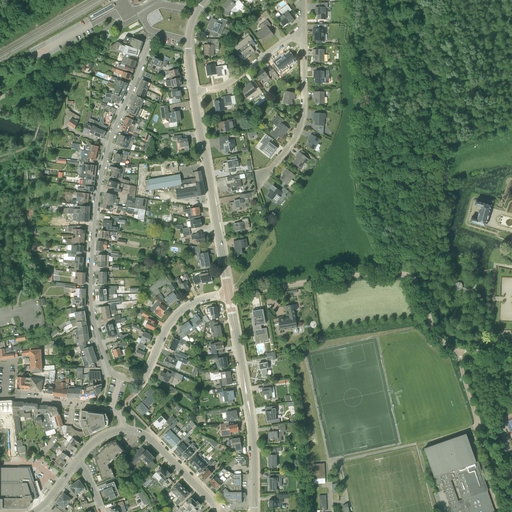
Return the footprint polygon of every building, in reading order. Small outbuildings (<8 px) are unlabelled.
[(235,4),(230,0),(228,0),(222,6),(225,9),(223,15),(229,16),(230,11),(232,9),(236,13),(242,7),(243,6),(244,5),(239,0),(235,4)] [(328,8),(328,3),(318,3),(318,8),(315,8),(315,12),(316,12),(316,20),(326,20),(326,13),(326,8),(328,8)] [(291,22),(294,20),(289,13),(292,10),(288,4),(279,10),(282,15),(278,18),(283,26),(290,21),(291,22)] [(223,28),(226,21),(219,18),(216,16),(214,19),(212,18),(207,30),(211,31),(209,35),(216,38),(218,34),(219,30),(220,27),(223,28)] [(269,37),(270,38),(273,35),(268,28),(271,26),(267,20),(259,26),(262,30),(257,34),(263,42),(264,42),(263,41),(269,37)] [(325,29),(313,29),(313,34),(315,34),(315,41),(317,41),(321,41),(324,41),(324,34),(325,34),(325,29)] [(139,49),(141,49),(143,42),(126,36),(123,44),(138,50),(139,49)] [(252,50),(253,49),(252,48),(256,45),(249,36),(234,47),(237,51),(240,49),(246,58),(254,53),(252,50)] [(219,50),(219,40),(212,39),(212,45),(204,45),(204,55),(214,56),(214,50),(219,50)] [(127,54),(132,55),(138,57),(141,49),(139,49),(138,50),(123,44),(117,42),(112,46),(111,45),(110,50),(127,54)] [(324,50),(323,50),(317,50),(313,50),(313,54),(314,54),(314,62),(324,62),(324,50)] [(296,61),(289,53),(282,58),(281,56),(274,62),(283,74),(289,70),(287,67),(296,61)] [(134,67),(138,57),(132,55),(127,54),(126,58),(123,57),(121,63),(126,65),(134,67)] [(151,64),(152,64),(160,68),(161,66),(163,67),(162,69),(165,70),(169,69),(169,65),(167,64),(168,63),(163,60),(163,62),(154,58),(151,64)] [(134,67),(126,65),(121,63),(120,65),(119,65),(118,68),(119,68),(118,70),(127,73),(132,75),(133,73),(134,67)] [(161,68),(160,68),(152,64),(150,68),(159,72),(161,68)] [(215,68),(215,64),(206,66),(208,76),(215,75),(215,78),(225,76),(223,66),(215,68)] [(127,73),(118,70),(114,68),(113,72),(122,75),(122,77),(130,80),(132,75),(127,73)] [(180,76),(178,69),(170,71),(169,70),(164,71),(165,79),(167,78),(169,78),(170,80),(172,79),(172,77),(180,76)] [(272,74),(275,77),(277,76),(278,75),(273,69),(266,74),(263,70),(256,75),(261,82),(264,79),(266,82),(270,79),(268,77),(272,74)] [(329,83),(329,76),(329,71),(313,71),(313,76),(315,76),(315,83),(329,83)] [(123,81),(118,79),(112,77),(111,79),(115,81),(114,84),(119,85),(118,86),(125,90),(128,84),(123,81)] [(182,86),(180,78),(165,81),(166,88),(173,86),(173,88),(182,86)] [(147,91),(150,83),(143,80),(139,87),(147,91)] [(114,95),(121,98),(125,90),(118,86),(119,85),(114,84),(112,83),(109,82),(108,82),(106,86),(112,89),(113,91),(112,93),(109,93),(109,92),(106,92),(106,93),(114,95)] [(246,98),(252,94),(255,99),(263,93),(259,87),(255,90),(250,82),(247,84),(248,85),(241,90),(246,98)] [(147,91),(139,87),(136,94),(143,98),(147,91)] [(177,91),(177,89),(170,91),(171,96),(173,96),(173,97),(173,98),(171,99),(173,104),(175,103),(180,102),(179,99),(182,98),(180,91),(177,91)] [(295,98),(296,94),(286,91),(283,103),(292,105),(294,98),(295,98)] [(325,104),(324,92),(314,92),(314,96),(315,96),(315,104),(325,104)] [(103,98),(102,101),(103,101),(104,102),(107,102),(109,103),(110,100),(112,100),(112,101),(119,104),(121,98),(114,95),(106,93),(105,99),(103,98)] [(144,100),(136,96),(132,105),(140,108),(144,100)] [(224,107),(232,105),(230,96),(221,97),(221,100),(214,101),(216,112),(225,110),(224,107)] [(132,105),(131,108),(130,108),(129,110),(130,111),(129,113),(138,118),(141,112),(139,111),(140,108),(132,105)] [(181,121),(179,111),(176,112),(175,110),(172,110),(172,113),(169,113),(167,106),(160,107),(163,120),(168,119),(170,127),(177,126),(177,122),(181,121)] [(75,130),(75,129),(79,117),(69,111),(66,116),(71,119),(67,125),(71,128),(75,130)] [(83,132),(89,134),(94,120),(90,118),(92,113),(88,112),(88,116),(85,123),(87,124),(83,132)] [(326,119),(326,114),(314,113),(313,118),(315,118),(314,125),(317,125),(317,132),(323,135),(323,126),(324,126),(325,119),(326,119)] [(136,118),(129,115),(128,118),(127,117),(126,118),(125,117),(124,120),(125,120),(124,124),(133,127),(136,123),(138,124),(140,120),(136,118)] [(276,138),(278,136),(281,138),(286,131),(287,132),(289,129),(282,124),(284,121),(277,115),(271,123),(277,127),(274,131),(272,130),(270,134),(276,138)] [(102,117),(100,123),(94,136),(101,139),(103,139),(106,132),(106,131),(106,129),(106,128),(103,127),(104,123),(104,121),(105,118),(102,117)] [(233,121),(232,119),(226,120),(227,121),(218,123),(218,128),(217,128),(218,133),(226,132),(232,131),(232,128),(235,127),(234,121),(233,121)] [(94,136),(100,123),(94,120),(89,134),(94,136)] [(133,134),(135,128),(123,124),(121,130),(133,134)] [(149,143),(151,137),(150,136),(150,135),(147,134),(145,139),(142,138),(141,140),(149,143)] [(271,143),(273,140),(268,135),(266,134),(262,139),(260,141),(260,142),(261,143),(266,147),(262,151),(270,157),(270,158),(274,153),(273,153),(275,151),(276,151),(278,148),(271,143)] [(133,145),(135,146),(136,143),(134,142),(129,140),(130,138),(120,135),(118,139),(133,145)] [(306,146),(315,150),(320,140),(311,135),(309,138),(310,139),(306,146)] [(183,140),(182,139),(181,136),(173,137),(174,140),(177,140),(178,143),(180,143),(181,147),(184,147),(185,150),(187,150),(189,150),(188,146),(189,146),(187,139),(183,140)] [(229,140),(228,138),(228,136),(219,138),(220,141),(219,142),(220,146),(220,145),(221,148),(222,149),(224,149),(225,152),(231,151),(231,148),(235,147),(234,140),(229,140)] [(135,146),(133,145),(118,139),(116,145),(134,151),(136,146),(135,146)] [(85,151),(97,154),(99,147),(92,145),(93,144),(89,143),(88,147),(86,147),(85,151)] [(80,161),(88,163),(89,159),(95,160),(97,154),(85,151),(84,157),(81,157),(80,161)] [(129,157),(130,152),(124,151),(123,155),(116,154),(115,157),(114,157),(113,161),(120,163),(119,165),(125,165),(125,164),(127,156),(129,157)] [(306,164),(309,160),(299,152),(296,156),(297,157),(293,163),(301,169),(305,163),(306,164)] [(225,173),(231,172),(230,169),(239,167),(238,159),(227,161),(227,163),(223,163),(225,173)] [(87,175),(95,176),(96,166),(88,164),(83,164),(82,175),(87,175)] [(124,175),(125,170),(109,166),(109,169),(111,169),(111,172),(124,175)] [(280,179),(287,185),(295,176),(286,169),(284,172),(285,173),(280,179)] [(193,179),(181,181),(182,185),(187,184),(203,181),(201,171),(192,173),(193,179)] [(124,175),(111,172),(109,177),(119,179),(118,181),(129,184),(129,181),(123,179),(124,175)] [(87,175),(82,175),(80,175),(79,178),(83,178),(82,185),(86,185),(86,186),(94,187),(95,176),(87,175)] [(182,185),(181,181),(180,175),(148,180),(150,190),(168,187),(182,185)] [(242,187),(240,179),(239,175),(226,177),(227,181),(226,181),(226,185),(227,185),(227,186),(228,188),(229,189),(231,188),(232,192),(238,191),(238,188),(242,187)] [(121,193),(121,189),(123,184),(120,183),(108,180),(107,186),(115,188),(114,191),(121,193)] [(187,184),(182,185),(168,187),(169,191),(176,190),(177,198),(177,199),(205,195),(203,181),(187,184)] [(271,191),(267,196),(275,202),(276,203),(280,198),(283,194),(285,195),(288,191),(284,188),(281,191),(273,186),(270,190),(271,191)] [(77,192),(75,192),(75,195),(77,195),(76,200),(72,200),(72,204),(86,204),(86,202),(88,203),(89,194),(77,192)] [(106,193),(103,202),(116,206),(118,200),(117,199),(117,196),(106,193)] [(240,210),(240,208),(246,207),(245,204),(249,204),(248,198),(251,197),(250,193),(239,195),(240,199),(234,200),(234,202),(230,203),(231,212),(240,210)] [(126,202),(125,208),(128,208),(128,207),(146,210),(148,199),(147,199),(136,198),(135,197),(129,196),(127,196),(126,202)] [(485,227),(491,206),(491,205),(476,201),(475,206),(481,207),(477,219),(471,218),(470,222),(485,227)] [(118,206),(116,206),(103,202),(102,208),(111,211),(112,209),(117,210),(118,206)] [(79,213),(90,213),(90,207),(77,206),(77,209),(68,208),(63,208),(62,214),(68,214),(72,214),(76,214),(79,214),(79,213)] [(144,220),(146,210),(128,207),(128,208),(125,208),(123,207),(123,211),(126,211),(127,212),(128,214),(129,214),(131,214),(132,214),(135,215),(134,218),(134,219),(139,219),(144,220)] [(200,214),(199,207),(183,210),(184,213),(191,212),(192,216),(200,214)] [(79,214),(76,214),(72,214),(72,217),(75,217),(75,221),(89,222),(90,213),(79,213),(79,214)] [(113,216),(112,221),(103,220),(103,226),(106,227),(106,230),(118,231),(118,228),(116,228),(116,221),(119,222),(119,217),(113,216)] [(249,228),(250,228),(248,218),(242,219),(242,222),(239,223),(234,224),(235,232),(245,230),(245,229),(249,228)] [(196,221),(196,219),(190,220),(191,228),(202,227),(201,220),(196,221)] [(75,226),(68,227),(68,231),(73,231),(72,233),(76,233),(76,236),(85,236),(85,230),(76,229),(77,226),(75,226)] [(202,235),(201,233),(196,234),(196,235),(191,236),(192,240),(197,239),(197,243),(205,241),(204,235),(202,235)] [(84,243),(85,236),(76,236),(75,238),(72,238),(72,240),(67,239),(67,245),(68,245),(72,246),(75,245),(75,242),(84,243)] [(247,247),(246,239),(234,241),(234,244),(235,244),(236,250),(235,250),(236,255),(242,254),(243,254),(242,248),(247,247)] [(107,249),(107,242),(97,241),(96,251),(102,252),(103,249),(107,249)] [(67,254),(76,254),(77,252),(83,252),(84,246),(75,245),(72,246),(68,245),(68,250),(67,250),(67,254)] [(68,263),(83,264),(83,258),(74,257),(74,254),(76,254),(67,254),(64,254),(64,260),(59,259),(59,262),(64,262),(68,263)] [(210,267),(208,259),(201,260),(202,267),(205,267),(205,268),(210,267)] [(83,264),(68,263),(64,262),(64,265),(68,265),(67,266),(71,266),(71,267),(75,267),(75,269),(69,269),(67,268),(66,271),(76,272),(76,270),(82,270),(83,264)] [(85,273),(76,272),(76,276),(78,276),(78,279),(75,279),(75,283),(84,284),(85,273)] [(153,293),(156,295),(161,292),(158,288),(164,284),(165,285),(167,284),(172,291),(175,289),(171,284),(172,284),(166,276),(167,276),(164,272),(157,277),(157,278),(152,282),(154,284),(149,288),(153,293)] [(209,276),(208,273),(199,275),(192,278),(192,279),(195,285),(201,282),(202,283),(212,281),(211,276),(209,276)] [(182,284),(179,278),(176,279),(179,286),(180,285),(184,293),(190,290),(188,285),(189,284),(187,281),(182,284)] [(73,298),(85,298),(86,289),(76,289),(75,289),(75,293),(73,293),(73,298)] [(169,305),(176,299),(177,298),(177,297),(173,293),(166,300),(169,305)] [(100,302),(107,301),(108,304),(121,302),(120,297),(113,298),(113,295),(112,295),(111,295),(100,295),(100,302)] [(162,301),(157,296),(156,295),(154,298),(157,301),(150,310),(154,313),(155,312),(158,315),(161,312),(162,314),(166,309),(161,304),(160,303),(162,301)] [(85,298),(73,298),(73,303),(77,303),(76,306),(77,306),(85,307),(85,298)] [(116,311),(115,306),(121,305),(121,302),(108,304),(109,306),(101,307),(102,313),(110,312),(116,311)] [(294,310),(293,305),(285,306),(286,312),(288,311),(290,319),(284,320),(284,319),(278,319),(279,322),(275,323),(275,326),(279,325),(280,331),(293,328),(294,334),(298,334),(297,328),(294,310)] [(219,318),(217,307),(210,308),(207,309),(208,313),(209,312),(209,313),(211,312),(212,319),(219,318)] [(77,323),(86,321),(85,311),(76,312),(76,308),(66,309),(67,314),(75,313),(76,317),(76,320),(70,322),(70,321),(65,323),(67,326),(72,324),(77,322),(77,323)] [(266,324),(263,309),(252,311),(253,319),(252,320),(255,337),(260,336),(261,341),(268,340),(266,328),(261,329),(261,325),(266,324)] [(121,313),(121,310),(116,311),(110,312),(102,313),(103,319),(111,318),(110,315),(111,315),(121,313)] [(150,320),(147,319),(148,318),(149,315),(144,312),(142,315),(146,317),(144,320),(145,320),(143,325),(153,330),(156,325),(154,325),(155,323),(150,320)] [(194,328),(198,326),(203,332),(204,331),(205,324),(206,322),(204,318),(203,318),(201,320),(196,314),(193,316),(194,318),(190,321),(194,328)] [(122,318),(121,318),(115,319),(115,322),(109,323),(109,324),(105,326),(107,331),(118,328),(116,324),(120,323),(125,321),(124,317),(122,318)] [(87,326),(86,321),(77,323),(77,322),(72,324),(67,326),(64,328),(65,330),(68,329),(73,327),(77,326),(78,329),(87,326)] [(194,328),(190,321),(180,328),(182,331),(179,334),(178,336),(182,339),(195,330),(194,328)] [(214,323),(213,321),(209,322),(211,333),(213,333),(214,337),(222,336),(220,326),(218,326),(218,322),(214,323)] [(88,334),(87,326),(78,329),(75,330),(75,333),(76,336),(78,335),(88,334)] [(118,328),(107,331),(109,338),(112,337),(112,338),(120,335),(118,328)] [(149,342),(151,337),(149,336),(150,334),(144,332),(141,339),(138,338),(136,342),(140,343),(140,342),(144,344),(145,341),(146,341),(149,342)] [(85,341),(86,341),(89,341),(88,334),(78,335),(79,339),(76,339),(77,346),(80,345),(86,345),(85,341)] [(179,345),(181,341),(173,338),(169,349),(174,351),(175,351),(175,350),(178,344),(179,345)] [(120,351),(119,348),(125,346),(124,342),(119,343),(120,346),(116,347),(116,349),(113,350),(115,357),(124,355),(123,351),(120,351)] [(212,354),(217,353),(217,350),(224,349),(223,342),(211,344),(212,354)] [(82,357),(89,354),(94,353),(92,346),(89,347),(87,348),(86,345),(80,345),(79,346),(74,348),(76,353),(80,352),(82,357)] [(143,359),(145,353),(143,352),(145,347),(139,345),(137,349),(138,350),(135,355),(143,359)] [(31,372),(42,371),(42,366),(41,350),(41,349),(30,350),(22,351),(23,356),(30,355),(30,358),(31,372)] [(173,354),(186,360),(188,356),(175,350),(175,351),(174,351),(173,354)] [(89,354),(82,357),(86,368),(96,368),(94,363),(98,362),(94,353),(89,354)] [(186,360),(173,354),(172,354),(171,357),(169,357),(168,359),(166,359),(164,363),(171,367),(172,366),(175,368),(179,360),(185,363),(186,360)] [(218,359),(218,355),(212,356),(212,360),(214,359),(214,362),(217,362),(218,368),(228,366),(226,357),(218,359)] [(268,377),(266,369),(269,368),(268,363),(259,364),(260,370),(262,370),(263,377),(268,377)] [(183,376),(169,369),(167,374),(162,372),(159,378),(171,384),(173,377),(181,381),(183,376)] [(55,370),(50,371),(49,375),(49,379),(47,378),(46,378),(44,389),(43,392),(53,394),(55,379),(55,370)] [(43,392),(44,389),(46,378),(47,378),(47,375),(49,375),(50,371),(45,371),(44,371),(43,372),(31,374),(31,375),(31,376),(30,390),(43,392)] [(101,379),(100,371),(89,371),(88,373),(88,374),(89,380),(89,383),(89,386),(91,392),(90,393),(91,398),(96,396),(97,395),(97,396),(99,395),(100,394),(101,392),(101,391),(102,384),(102,382),(98,383),(98,384),(94,385),(93,382),(93,380),(101,379)] [(219,379),(222,379),(231,377),(230,371),(221,373),(221,374),(219,374),(214,375),(215,380),(219,379)] [(30,390),(31,376),(31,375),(26,375),(26,374),(18,373),(17,388),(19,389),(30,390)] [(231,377),(222,379),(219,379),(220,385),(221,384),(221,386),(232,384),(231,377)] [(68,386),(69,386),(69,379),(66,379),(66,382),(58,381),(58,380),(55,379),(53,394),(53,396),(68,398),(68,397),(68,392),(68,386)] [(272,398),(271,394),(274,394),(272,383),(264,385),(264,388),(262,389),(263,395),(266,395),(267,399),(272,398)] [(91,398),(90,393),(91,392),(89,386),(85,388),(85,389),(81,389),(81,398),(81,399),(86,399),(87,399),(91,398)] [(223,388),(221,388),(216,389),(212,390),(209,391),(210,394),(219,392),(220,397),(224,397),(225,401),(229,401),(229,400),(234,399),(233,391),(227,392),(227,391),(223,392),(223,388)] [(154,392),(151,389),(145,394),(148,397),(136,408),(143,415),(148,410),(146,408),(159,397),(154,392)] [(26,411),(25,405),(25,403),(24,403),(24,402),(13,402),(13,416),(14,416),(15,425),(16,434),(20,433),(18,417),(25,417),(25,418),(30,417),(31,421),(32,421),(32,417),(31,417),(30,413),(29,413),(29,411),(28,412),(28,411),(26,411)] [(30,413),(31,417),(32,417),(32,421),(35,420),(34,419),(36,418),(37,424),(43,423),(41,416),(40,411),(40,406),(38,406),(38,405),(37,403),(25,403),(25,405),(26,411),(28,411),(28,412),(29,411),(29,413),(30,413)] [(48,410),(48,406),(40,405),(40,406),(40,411),(41,416),(43,423),(45,432),(54,429),(51,417),(48,410)] [(56,406),(48,406),(48,410),(51,417),(53,417),(60,414),(57,407),(56,406)] [(276,419),(275,414),(276,414),(275,406),(266,407),(267,414),(266,415),(267,421),(268,421),(268,424),(279,422),(279,419),(276,419)] [(236,410),(227,412),(228,418),(226,418),(226,421),(234,420),(234,419),(238,419),(236,410)] [(69,433),(72,433),(79,438),(85,435),(86,436),(108,426),(108,425),(108,423),(108,420),(107,417),(106,415),(106,414),(82,411),(80,424),(84,431),(81,432),(78,431),(75,430),(73,428),(71,426),(70,426),(69,433)] [(63,425),(60,414),(53,417),(51,417),(54,429),(55,429),(55,430),(55,428),(57,427),(57,428),(58,428),(57,428),(61,426),(63,425)] [(170,425),(176,419),(173,416),(167,422),(170,425)] [(161,429),(162,428),(162,427),(161,426),(166,421),(161,417),(154,424),(158,428),(158,429),(159,429),(160,429),(161,429)] [(183,437),(185,440),(198,428),(191,420),(184,427),(186,429),(189,427),(188,426),(189,425),(192,428),(183,437)] [(228,427),(227,423),(229,423),(220,424),(222,437),(231,435),(230,432),(239,431),(238,424),(229,426),(228,427)] [(282,440),(281,436),(284,436),(284,432),(286,432),(285,424),(277,424),(277,427),(272,427),(272,432),(268,432),(269,439),(277,439),(277,441),(282,440)] [(169,442),(177,433),(172,429),(164,437),(169,442)] [(77,437),(79,438),(72,433),(70,436),(72,437),(69,442),(77,448),(80,443),(75,440),(77,437)] [(174,447),(182,438),(177,433),(169,442),(174,447)] [(425,448),(435,477),(478,462),(477,457),(474,458),(466,434),(425,448)] [(242,451),(240,438),(228,440),(229,446),(231,446),(231,449),(236,448),(236,451),(242,451)] [(108,465),(124,450),(116,440),(113,441),(110,442),(106,444),(103,446),(99,449),(97,451),(98,452),(98,453),(97,452),(95,454),(96,456),(96,455),(97,456),(93,459),(94,459),(94,458),(100,472),(96,474),(99,481),(110,477),(111,479),(115,477),(111,468),(110,469),(108,465)] [(61,448),(67,452),(69,449),(74,453),(77,448),(69,442),(69,443),(66,447),(63,445),(61,448)] [(188,447),(189,449),(192,446),(193,445),(192,444),(191,445),(188,443),(185,446),(182,443),(176,449),(181,454),(188,447)] [(182,456),(187,460),(198,450),(195,447),(194,448),(192,446),(189,449),(182,456)] [(281,451),(281,447),(274,447),(268,448),(270,467),(277,466),(276,455),(275,455),(275,451),(281,451)] [(65,454),(67,452),(61,448),(59,450),(62,452),(58,457),(66,463),(70,458),(65,454)] [(142,469),(147,474),(152,469),(148,465),(155,458),(147,450),(142,454),(139,451),(129,460),(134,465),(141,459),(147,464),(142,469)] [(201,462),(201,461),(199,459),(203,455),(200,452),(190,463),(192,464),(191,465),(195,468),(201,462)] [(66,463),(58,457),(55,461),(52,459),(50,462),(56,466),(58,464),(63,467),(66,463)] [(206,467),(209,465),(209,466),(213,462),(211,459),(208,462),(204,459),(201,461),(201,462),(195,468),(198,471),(200,473),(206,467)] [(214,461),(213,462),(209,466),(210,466),(201,474),(206,479),(212,473),(209,470),(216,463),(214,461)] [(494,511),(487,491),(488,490),(479,465),(478,462),(435,477),(434,478),(436,485),(442,483),(444,490),(452,511),(456,511),(460,511),(494,511)] [(313,479),(325,478),(324,463),(312,464),(313,479)] [(0,508),(2,509),(2,508),(25,508),(26,508),(27,508),(27,507),(28,507),(29,506),(30,505),(30,504),(30,503),(30,501),(33,500),(31,495),(28,485),(33,483),(28,468),(10,468),(0,467),(0,508)] [(166,472),(161,467),(154,475),(159,481),(158,482),(161,485),(163,483),(167,488),(173,482),(168,478),(168,477),(171,474),(168,471),(166,472)] [(226,472),(224,469),(216,477),(222,483),(223,483),(224,485),(230,479),(229,477),(231,475),(227,471),(226,472)] [(276,490),(276,486),(278,486),(282,486),(281,478),(286,478),(286,474),(270,474),(270,478),(269,478),(269,490),(277,490),(276,490)] [(230,479),(224,485),(227,487),(220,494),(227,501),(229,499),(230,500),(234,500),(234,502),(242,502),(242,497),(243,497),(243,493),(242,493),(242,492),(241,492),(241,475),(234,475),(230,479)] [(216,477),(209,483),(214,488),(215,487),(217,489),(222,483),(216,477)] [(80,492),(82,494),(86,491),(85,488),(79,480),(77,482),(76,481),(74,483),(80,492)] [(103,490),(106,497),(109,496),(110,500),(116,497),(114,492),(118,491),(114,482),(105,485),(107,489),(103,490)] [(78,497),(82,494),(80,492),(74,483),(71,485),(72,485),(69,487),(73,492),(71,494),(76,499),(78,497),(76,495),(76,494),(78,497)] [(177,496),(184,489),(179,483),(167,495),(169,498),(172,495),(175,498),(177,496)] [(189,494),(184,489),(177,496),(180,498),(175,503),(177,506),(189,494)] [(76,499),(71,494),(68,497),(63,493),(62,495),(61,495),(59,498),(68,504),(71,500),(74,501),(76,499)] [(282,503),(282,498),(288,498),(288,494),(277,494),(276,498),(277,498),(277,501),(269,501),(269,508),(280,508),(280,503),(282,503)] [(68,504),(59,498),(58,500),(56,503),(61,506),(59,509),(63,511),(65,511),(67,510),(64,509),(68,504)] [(196,503),(192,498),(187,502),(186,501),(177,510),(178,511),(184,511),(188,509),(190,511),(194,511),(199,508),(198,508),(201,505),(198,502),(196,503)] [(111,511),(120,511),(119,508),(124,506),(123,501),(114,504),(115,509),(111,510),(111,511)]
